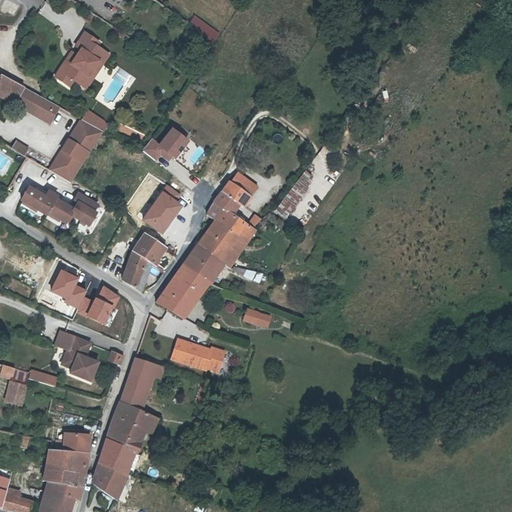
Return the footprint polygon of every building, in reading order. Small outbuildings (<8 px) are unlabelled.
[(208,38),(213,30),(195,17),(189,24),(208,38)] [(219,34),(213,30),(208,38),(214,42),(219,34)] [(100,43),(86,34),(77,47),(83,52),(80,58),(78,56),(72,65),(67,61),(56,77),(71,87),(75,81),(83,86),(90,77),(94,80),(104,65),(98,61),(104,52),(97,47),(100,43)] [(110,56),(104,52),(98,61),(104,65),(110,56)] [(73,53),(67,61),(72,65),(78,56),(73,53)] [(0,94),(11,102),(16,95),(34,107),(38,100),(0,77),(0,94)] [(94,80),(90,77),(83,86),(87,89),(94,80)] [(0,98),(13,104),(11,102),(0,94),(0,98)] [(83,120),(104,131),(109,122),(90,112),(88,110),(83,120)] [(77,159),(63,151),(51,171),(73,184),(76,179),(104,131),(83,120),(82,119),(69,140),(83,148),(77,159)] [(158,143),(151,138),(141,151),(156,162),(161,155),(171,163),(188,141),(170,127),(158,143)] [(11,148),(23,155),(27,148),(16,140),(11,148)] [(83,148),(69,140),(63,151),(77,159),(83,148)] [(275,207),(286,215),(314,179),(304,170),(275,207)] [(121,204),(135,182),(118,171),(104,192),(121,204)] [(195,201),(197,203),(205,193),(181,176),(166,197),(167,198),(187,211),(195,201)] [(207,215),(215,220),(237,236),(245,224),(229,214),(236,203),(244,208),(250,198),(240,187),(245,181),(238,176),(232,183),(229,181),(207,215)] [(46,199),(28,189),(21,201),(46,216),(48,213),(66,224),(70,215),(89,226),(96,214),(93,212),(97,205),(78,194),(73,201),(77,203),(73,210),(55,200),(56,197),(49,193),(46,199)] [(163,199),(157,193),(147,203),(154,210),(163,199)] [(196,218),(191,214),(187,211),(167,198),(152,220),(153,221),(145,232),(152,236),(151,238),(165,248),(166,249),(167,247),(177,255),(183,245),(173,237),(188,217),(194,221),(196,218)] [(191,214),(197,203),(195,201),(187,211),(191,214)] [(146,216),(138,228),(145,232),(153,221),(152,220),(146,216)] [(257,216),(249,227),(255,231),(263,220),(257,216)] [(241,239),(247,244),(256,232),(255,231),(249,227),(245,224),(237,236),(215,220),(198,244),(218,259),(223,263),(241,239)] [(165,248),(151,238),(152,236),(145,232),(133,252),(147,262),(151,266),(152,266),(165,248)] [(42,244),(27,235),(15,263),(31,270),(42,244)] [(230,269),(247,244),(241,239),(223,263),(225,265),(230,269)] [(214,265),(218,259),(198,244),(196,246),(183,265),(209,284),(210,284),(211,284),(221,270),(214,265)] [(135,289),(147,262),(133,252),(122,280),(135,289)] [(223,263),(218,259),(214,265),(221,270),(225,265),(223,263)] [(140,292),(151,266),(147,262),(135,289),(140,292)] [(31,270),(15,263),(9,276),(25,283),(31,270)] [(185,319),(209,284),(183,265),(156,302),(185,319)] [(25,283),(9,276),(5,284),(21,292),(25,283)] [(249,311),(245,320),(254,324),(258,315),(249,311)] [(75,336),(61,330),(54,345),(67,350),(69,351),(75,337),(75,336)] [(75,337),(69,351),(67,350),(61,363),(72,368),(69,373),(90,382),(98,363),(84,357),(90,343),(75,337)] [(172,357),(206,369),(207,367),(218,371),(225,351),(212,347),(211,350),(192,343),(178,339),(172,357)] [(111,353),(107,362),(120,366),(123,357),(111,353)] [(131,373),(153,376),(157,365),(136,358),(131,373)] [(164,367),(157,365),(153,376),(160,378),(164,367)] [(29,374),(14,369),(11,382),(26,386),(27,379),(29,374)] [(38,374),(29,371),(29,374),(27,379),(36,382),(38,374)] [(131,373),(121,402),(140,410),(153,376),(131,373)] [(202,379),(197,407),(204,410),(210,381),(202,379)] [(10,382),(5,401),(21,405),(26,386),(11,382),(10,382)] [(131,451),(136,454),(140,444),(139,443),(141,439),(136,437),(139,427),(152,432),(159,418),(140,410),(121,402),(109,434),(104,448),(100,461),(123,471),(131,451)] [(56,442),(55,451),(69,453),(88,455),(90,436),(64,434),(63,441),(57,441),(56,442)] [(26,450),(29,436),(22,435),(19,448),(26,450)] [(69,511),(70,511),(60,509),(64,495),(66,486),(71,487),(73,474),(67,473),(69,453),(55,451),(48,451),(41,481),(49,482),(42,511),(69,511)] [(128,474),(136,454),(131,451),(123,471),(128,474)] [(85,474),(88,455),(69,453),(67,473),(73,474),(85,474)] [(113,497),(123,471),(100,461),(96,476),(95,479),(94,482),(93,486),(113,497)] [(128,474),(123,471),(113,497),(118,500),(128,474)] [(83,490),(85,474),(73,474),(71,487),(66,486),(64,495),(75,498),(80,500),(83,490)] [(10,500),(11,496),(13,490),(7,489),(4,499),(10,500)] [(71,511),(75,498),(64,495),(60,509),(70,511),(71,511)] [(29,511),(32,502),(11,496),(10,500),(4,499),(2,507),(18,511),(29,511)]
